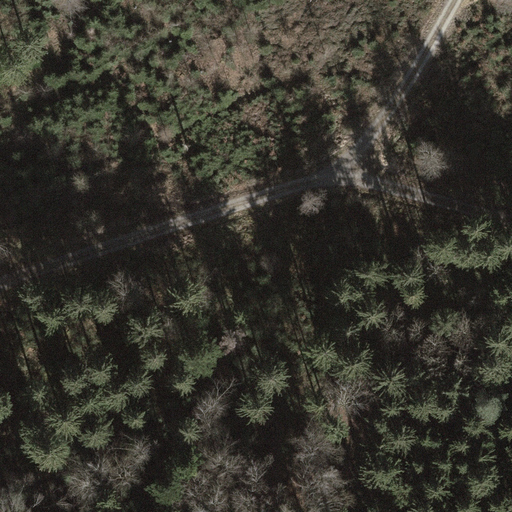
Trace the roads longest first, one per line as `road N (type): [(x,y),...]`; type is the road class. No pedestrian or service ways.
road 1 (track): [(346,174),(226,206),(0,286)]
road 2 (track): [(458,0),(346,174)]
road 3 (track): [(346,174),(511,218)]
